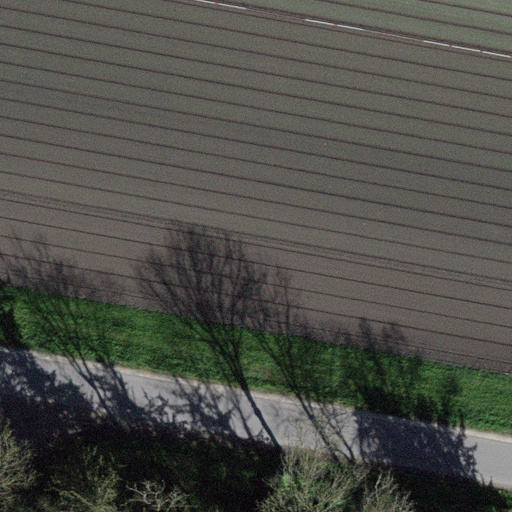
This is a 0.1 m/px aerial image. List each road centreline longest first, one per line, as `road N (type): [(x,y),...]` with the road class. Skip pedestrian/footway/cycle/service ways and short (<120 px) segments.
road 1 (unclassified): [(511,445),(0,341)]
road 2 (track): [(0,479),(95,358)]
